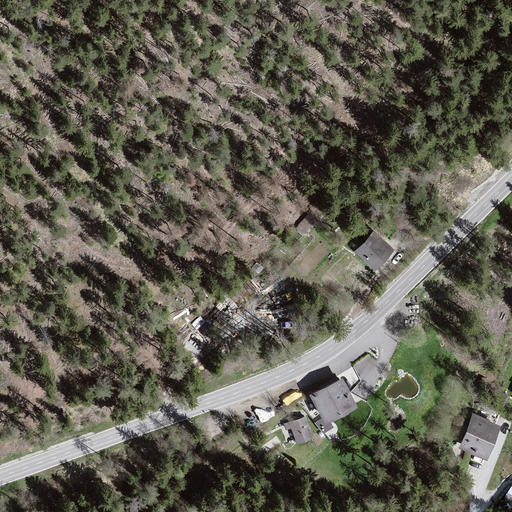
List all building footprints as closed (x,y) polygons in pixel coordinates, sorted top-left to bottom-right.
[(305,233),(324,207),(315,201),(296,227),(305,233)] [(373,232),(353,251),(374,268),(394,247),(373,232)] [(311,392),(323,421),(359,403),(344,377),(311,392)] [(471,412),(458,447),(487,458),(502,423),(471,412)] [(287,420),(294,440),(312,433),(305,413),(287,420)]
